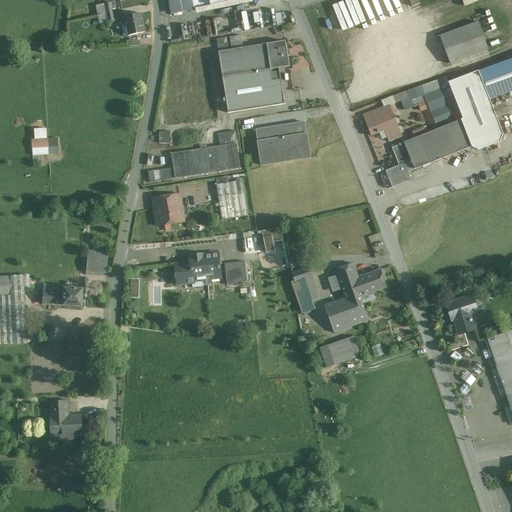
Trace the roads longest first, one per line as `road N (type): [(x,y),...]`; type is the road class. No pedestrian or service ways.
road 1 (residential): [(295,0),(490,511)]
road 2 (residential): [(159,0),(161,45),(127,223),(115,339),(110,511)]
